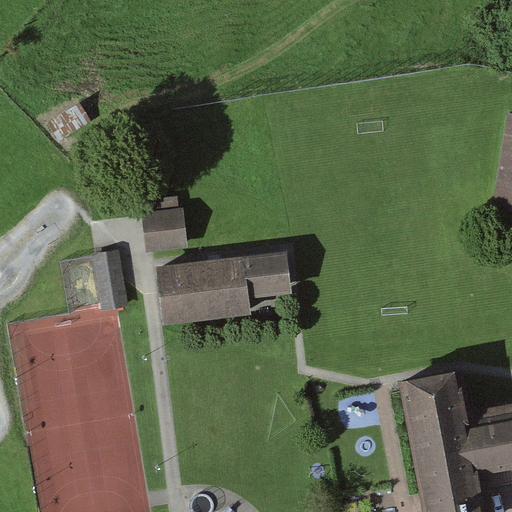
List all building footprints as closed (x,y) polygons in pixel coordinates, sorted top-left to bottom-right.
[(511,114),(508,114),(494,207),(511,209),(511,114)] [(182,208),(143,213),(147,251),(187,246),(182,208)] [(286,251),(158,267),(165,324),(252,313),(250,297),(291,292),(286,251)] [(94,256),(101,307),(125,304),(119,253),(94,256)] [(464,372),(404,384),(427,511),(484,511),(478,476),(511,470),(511,406),(472,414),(464,372)]
